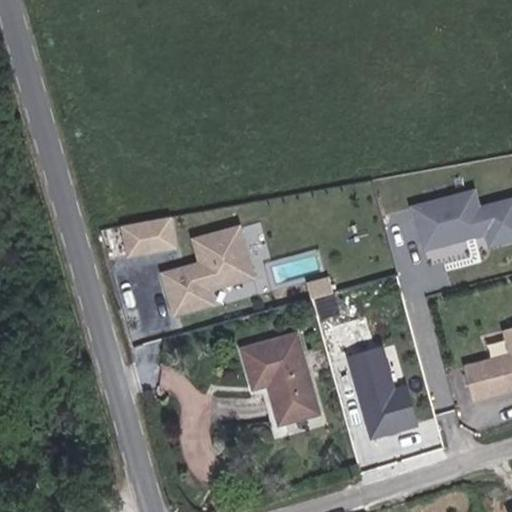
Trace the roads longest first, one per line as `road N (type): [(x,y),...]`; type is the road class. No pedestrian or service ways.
road 1 (tertiary): [(161,511),(14,0)]
road 2 (unclassified): [(286,511),(511,440)]
